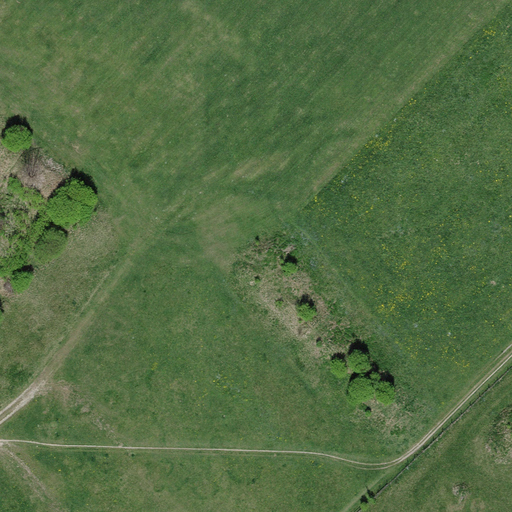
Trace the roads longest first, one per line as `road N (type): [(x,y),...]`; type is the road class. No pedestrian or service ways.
road 1 (track): [(0,417),(47,371),(151,227)]
road 2 (track): [(406,456),(511,355)]
